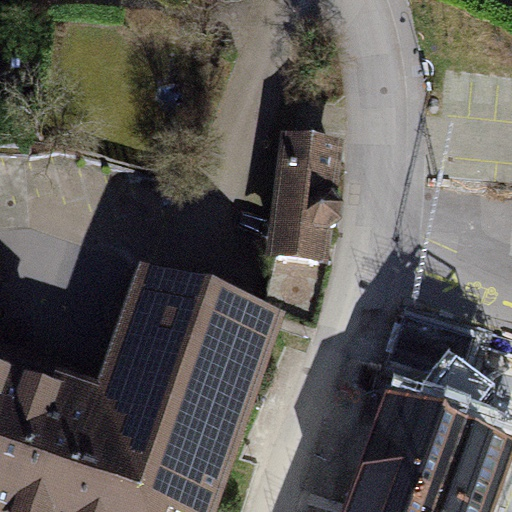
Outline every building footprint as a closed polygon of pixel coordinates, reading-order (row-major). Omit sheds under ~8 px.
[(0,0),(0,10),(99,8),(99,0),(0,0)] [(326,280),(343,158),(288,150),(270,272),(326,280)] [(141,287),(107,386),(70,495),(119,511),(221,511),(283,335),(141,287)] [(119,511),(70,495),(107,386),(0,350),(0,511),(119,511)] [(384,400),(346,511),(494,511),(511,458),(511,446),(466,431),(490,401),(455,374),(424,413),(384,400)]
